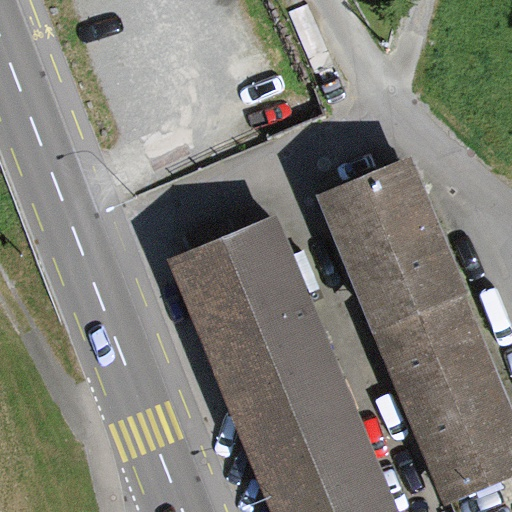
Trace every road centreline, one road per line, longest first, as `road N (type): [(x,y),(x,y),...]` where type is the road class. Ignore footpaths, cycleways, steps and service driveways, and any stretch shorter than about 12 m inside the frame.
road 1 (primary): [(182,511),(0,35)]
road 2 (track): [(320,0),(384,93),(511,198)]
